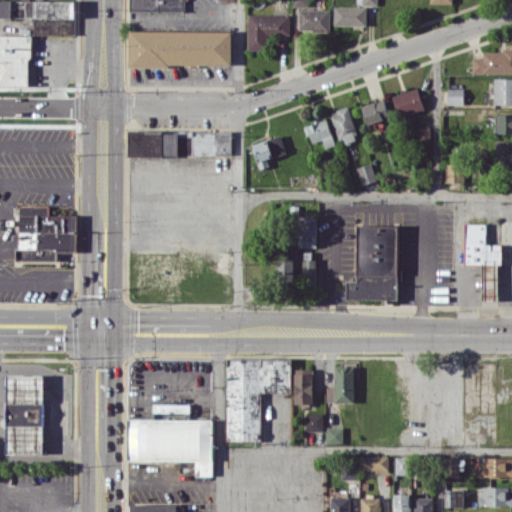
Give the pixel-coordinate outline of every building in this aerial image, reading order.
[(0,0),(0,16),(11,16),(11,0),(0,0)] [(75,35),(76,1),(41,0),(26,0),(26,17),(35,17),(34,34),(75,35)] [(185,0),(129,0),(129,11),(185,11),(185,0)] [(367,25),(367,6),(334,6),(334,24),(367,25)] [(330,9),(299,9),(299,30),(330,30),(330,9)] [(247,49),(268,50),(268,34),(290,34),(290,14),(248,13),(247,49)] [(129,65),(231,65),(232,30),(130,30),(129,65)] [(0,74),(0,84),(30,85),(30,35),(0,34),(0,72),(0,74)] [(511,72),(511,49),(483,49),(483,57),(472,57),(472,73),(511,72)] [(494,104),(511,103),(511,77),(494,78),(494,104)] [(425,109),(419,87),(393,94),(399,116),(425,109)] [(448,104),(464,104),(464,87),(447,88),(448,104)] [(391,116),(385,98),(362,106),(368,124),(391,116)] [(338,142),(356,138),(350,106),(331,110),(338,142)] [(511,113),(495,113),(495,133),(511,132),(511,113)] [(328,118),(305,124),(310,143),(323,139),(326,147),(335,145),(328,118)] [(232,131),(129,130),(129,155),(231,155),(232,131)] [(267,159),(287,152),(280,134),(252,144),(260,168),(269,165),(267,159)] [(511,139),(496,140),(497,167),(511,166),(511,139)] [(356,168),(362,185),(377,179),(370,162),(356,168)] [(445,181),(464,182),(465,164),(445,163),(445,181)] [(317,247),(317,216),(296,216),(297,247),(317,247)] [(487,223),(465,223),(465,264),(482,264),(482,299),(498,299),(498,263),(501,263),(501,244),(487,244),(487,223)] [(357,280),(347,280),(346,298),(397,299),(398,225),(358,225),(357,280)] [(315,252),(304,252),(303,279),(315,279),(315,252)] [(293,257),(277,257),(276,277),(293,277),(293,257)] [(291,392),(292,358),(227,357),(227,441),(261,441),(261,392),(291,392)] [(327,401),(354,402),(355,366),(336,366),(335,387),(327,387),(327,401)] [(295,403),(314,403),(313,368),(295,368),(295,403)] [(6,375),(7,452),(45,452),(44,374),(6,375)] [(190,403),(153,404),(154,412),(190,412),(190,403)] [(306,430),(323,431),(324,413),(306,413),(306,430)] [(213,475),(213,419),(128,419),(128,459),(195,460),(195,475),(213,475)] [(343,444),(344,427),(327,426),(327,444),(343,444)] [(389,455),(360,455),(360,471),(389,471),(389,455)] [(395,457),(396,473),(410,473),(409,456),(395,457)] [(511,456),(479,456),(479,476),(511,476),(511,456)] [(460,476),(459,457),(445,457),(445,476),(460,476)] [(342,479),(358,478),(357,462),(341,463),(342,479)] [(480,506),(511,505),(511,485),(480,486),(480,506)] [(463,489),(445,489),(445,506),(463,506),(463,489)] [(393,511),(411,511),(411,493),(394,493),(393,511)] [(350,511),(350,496),(331,496),(331,511),(350,511)] [(380,511),(380,496),(361,496),(361,511),(380,511)] [(432,511),(433,497),(415,496),(414,511),(432,511)] [(131,511),(177,511),(177,504),(132,503),(131,511)]
